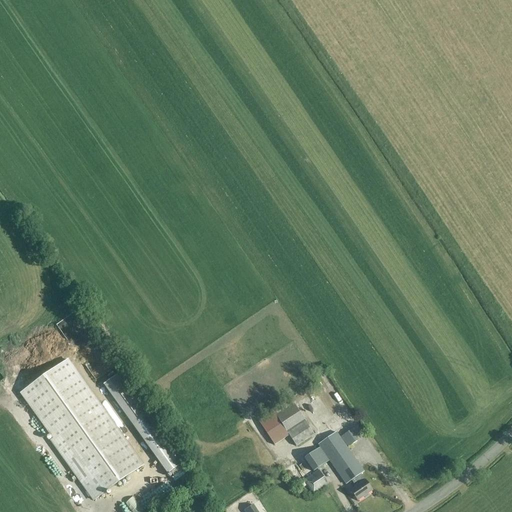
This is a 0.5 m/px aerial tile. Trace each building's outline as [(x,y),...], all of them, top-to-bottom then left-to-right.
[(96,346),(98,341),(91,337),(88,342),(96,346)] [(145,466),(68,360),(19,396),(51,441),(49,442),(93,504),(145,466)] [(274,446),(288,436),(295,446),(311,435),(291,406),(289,407),(286,402),(257,421),(274,446)] [(145,416),(177,468),(193,458),(161,406),(145,416)] [(350,431),(345,434),(341,437),(348,447),(358,441),(350,431)] [(304,459),(313,472),(329,461),(346,485),(351,481),(356,487),(350,491),(357,501),(372,491),(365,480),(362,482),(358,476),(364,472),(336,433),(318,445),(320,448),(313,453),(304,459)] [(197,461),(188,463),(191,476),(200,475),(197,461)] [(309,472),(303,462),(296,466),(303,476),(309,472)] [(329,486),(318,470),(303,481),(313,496),(329,486)] [(127,511),(148,511),(169,495),(160,485),(154,489),(151,485),(139,495),(142,498),(126,511),(127,511)]
